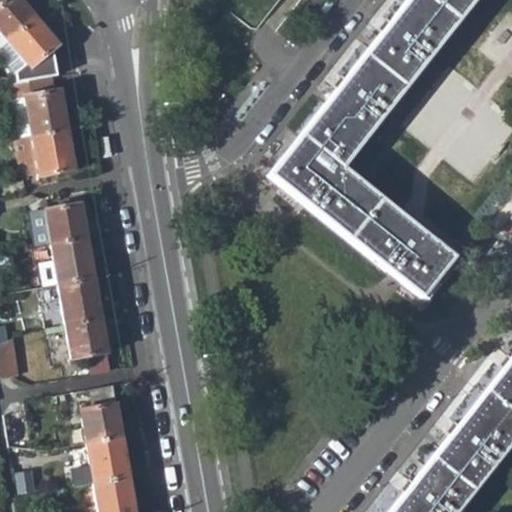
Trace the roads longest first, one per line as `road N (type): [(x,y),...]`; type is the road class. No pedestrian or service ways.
road 1 (secondary): [(149,174),(208,511)]
road 2 (residential): [(511,278),(327,511)]
road 3 (residential): [(354,0),(233,149),(149,174)]
road 4 (secondary): [(140,0),(135,46),(149,174)]
